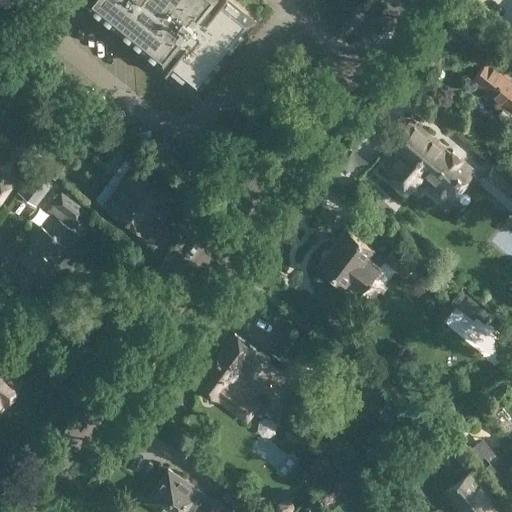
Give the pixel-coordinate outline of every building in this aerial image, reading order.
[(169,45),(174,50),(214,0),(88,0),(159,57),(169,45)] [(217,0),(164,66),(165,68),(169,63),(196,84),(250,18),(227,0),(217,0)] [(511,82),(485,61),(472,77),(499,99),(495,104),(511,117),(511,82)] [(61,122),(72,132),(86,114),(75,105),(61,122)] [(450,149),(411,115),(386,144),(395,152),(382,167),(410,192),(423,177),(431,184),(427,188),(441,201),(445,196),(449,199),(476,168),(452,147),(450,149)] [(51,169),(63,153),(50,142),(38,158),(51,169)] [(153,175),(148,177),(133,166),(134,164),(124,157),(109,177),(160,216),(174,196),(160,186),(159,180),(153,175)] [(480,181),(510,209),(511,206),(511,178),(496,164),(480,181)] [(35,205),(51,184),(33,170),(17,191),(35,205)] [(0,200),(11,183),(1,176),(0,177),(0,200)] [(160,216),(109,177),(94,198),(104,205),(105,204),(123,218),(121,222),(134,232),(137,228),(146,235),(149,231),(153,231),(157,226),(156,222),(160,216)] [(20,255),(17,260),(25,266),(30,263),(41,273),(51,259),(56,262),(79,232),(71,225),(74,221),(76,223),(87,209),(60,190),(50,203),(52,204),(48,208),(53,212),(43,225),(42,224),(19,255),(20,255)] [(374,220),(361,236),(371,244),(370,246),(384,257),(399,240),(374,220)] [(361,236),(345,224),(328,247),(324,248),(320,253),(321,257),(318,261),(330,270),(326,276),(340,286),(345,280),(359,291),(379,264),(364,254),(370,246),(371,244),(361,236)] [(384,257),(383,259),(403,275),(419,255),(400,239),(399,240),(384,257)] [(150,266),(142,255),(135,260),(135,266),(139,272),(150,266)] [(484,322),(491,313),(483,306),(476,315),(484,322)] [(193,381),(234,413),(250,391),(232,377),(239,368),(245,373),(262,351),(232,329),(217,349),(214,348),(205,360),(207,362),(193,381)] [(303,344),(287,364),(305,379),(321,359),(303,344)] [(0,413),(25,379),(13,372),(16,367),(0,354),(0,413)] [(408,395),(370,366),(348,394),(363,405),(369,397),(392,415),(408,395)] [(330,416),(347,394),(327,378),(310,399),(330,416)] [(459,432),(468,425),(459,413),(450,421),(459,432)] [(435,432),(459,463),(472,453),(448,422),(435,432)] [(498,455),(486,465),(492,473),(504,464),(498,455)] [(232,511),(233,511),(167,467),(145,500),(162,511),(191,511),(193,511),(194,511),(232,511)] [(507,511),(471,467),(441,491),(457,511),(507,511)] [(230,483),(222,496),(237,506),(246,493),(230,483)] [(383,494),(394,508),(403,501),(392,487),(383,494)]
